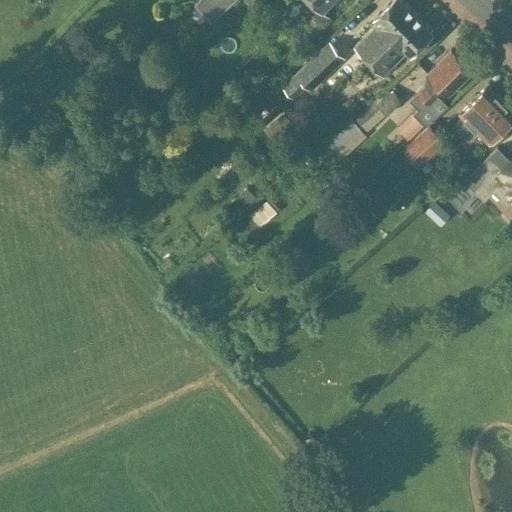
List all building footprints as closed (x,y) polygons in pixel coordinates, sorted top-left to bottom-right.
[(197,0),(194,4),(211,22),(233,0),(197,0)] [(247,0),(256,9),(265,0),(247,0)] [(330,17),(324,11),(335,0),(310,0),(318,8),(304,22),(315,33),(330,17)] [(392,0),(374,18),(377,21),(354,44),(371,61),(408,25),(411,29),(421,20),(401,0),(392,0)] [(408,25),(371,61),(383,74),(406,51),(411,55),(434,32),(421,20),(411,29),(408,25)] [(307,81),(339,52),(328,40),(296,70),(284,81),(285,82),(291,88),(294,92),(307,81)] [(428,74),(433,79),(411,99),(419,108),(398,127),(409,139),(425,124),(426,126),(449,105),(439,94),(444,90),(449,95),(473,71),(451,50),(428,74)] [(460,113),(463,116),(453,125),(467,140),(477,130),(489,142),(511,118),(511,110),(488,86),(460,113)] [(385,88),(354,116),(361,124),(380,107),(386,113),(402,100),(391,88),(388,91),(385,88)] [(353,119),(316,151),(327,164),(364,132),(353,119)] [(421,167),(447,143),(430,123),(403,147),(421,167)] [(511,160),(505,168),(489,153),(464,179),(484,199),(493,190),(506,203),(511,196),(511,160)] [(218,178),(237,163),(230,155),(211,170),(218,178)] [(249,186),(238,194),(245,204),(256,196),(249,186)] [(270,198),(249,216),(259,227),(280,209),(270,198)] [(436,203),(429,209),(440,224),(448,218),(436,203)]
